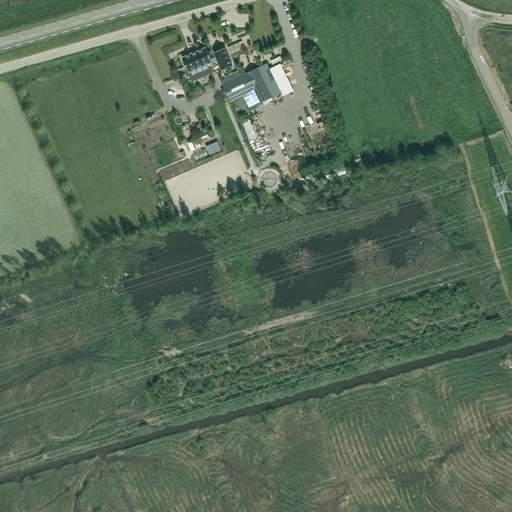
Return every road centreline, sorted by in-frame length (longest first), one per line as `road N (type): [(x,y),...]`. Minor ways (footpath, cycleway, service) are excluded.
road 1 (unclassified): [(0,69),(242,0)]
road 2 (secondary): [(0,43),(153,0)]
road 3 (unclassified): [(511,129),(470,40),(472,11)]
